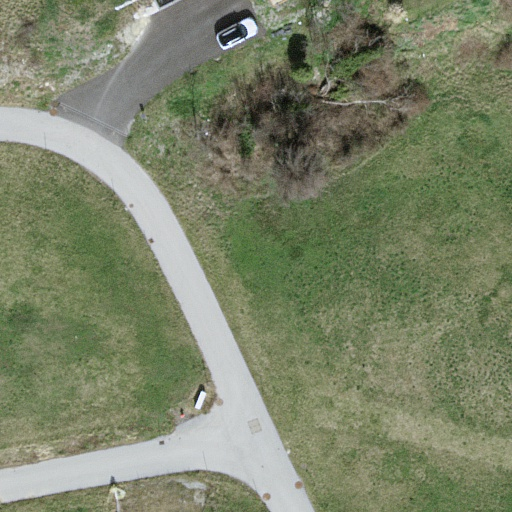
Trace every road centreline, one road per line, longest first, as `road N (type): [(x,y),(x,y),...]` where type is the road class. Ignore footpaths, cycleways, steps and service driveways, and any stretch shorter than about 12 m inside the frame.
road 1 (residential): [(0,123),(93,150),(145,198),(253,439)]
road 2 (residential): [(0,485),(253,439)]
